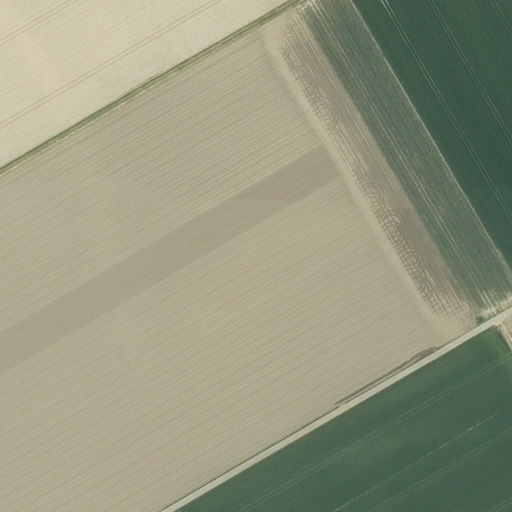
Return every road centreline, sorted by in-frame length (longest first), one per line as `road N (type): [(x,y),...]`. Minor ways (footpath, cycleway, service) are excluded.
road 1 (track): [(511,311),(167,511)]
road 2 (track): [(298,0),(0,173)]
